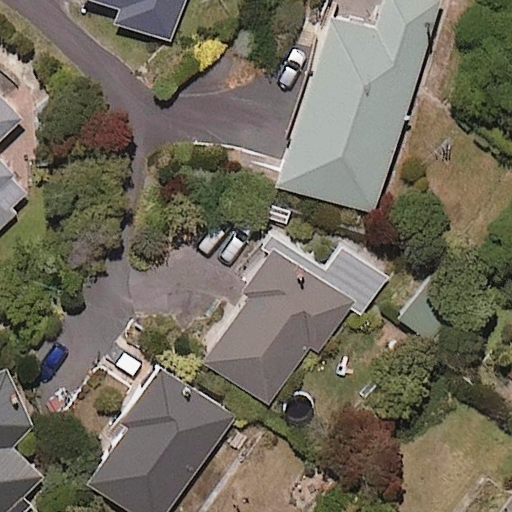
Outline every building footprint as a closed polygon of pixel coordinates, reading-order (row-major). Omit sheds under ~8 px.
[(184,0),(120,0),(116,14),(171,35),(184,0)] [(441,0),(381,0),(376,17),(334,3),(278,173),(375,204),(441,0)] [(0,126),(23,106),(0,80),(0,224),(37,191),(0,149),(0,126)] [(328,258),(276,219),(239,268),(253,279),(203,345),(269,395),(312,339),(319,344),(353,299),(360,304),(386,269),(344,238),(328,258)] [(458,298),(426,273),(398,308),(431,333),(458,298)] [(0,511),(20,511),(34,499),(25,490),(44,472),(7,434),(34,421),(3,354),(0,356),(0,511)] [(163,511),(237,407),(163,355),(85,468),(149,511),(163,511)]
